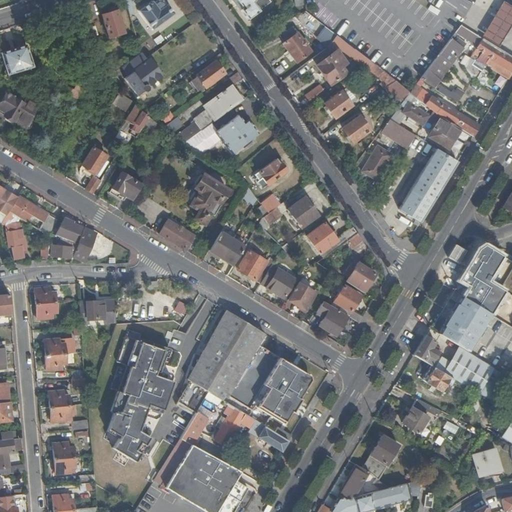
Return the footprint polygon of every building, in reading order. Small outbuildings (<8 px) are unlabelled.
[(130,0),(122,0),(126,11),(129,9),(133,8),(130,0)] [(229,0),(247,23),(259,14),(258,13),(252,5),(254,3),(251,0),(229,0)] [(265,0),(251,0),(254,3),(252,5),(258,13),(269,4),(265,0)] [(291,0),(293,8),(301,7),(299,0),(291,0)] [(511,22),(511,10),(499,3),(490,18),(478,38),(496,49),(508,28),(511,22)] [(149,5),(136,15),(150,33),(170,17),(161,5),(155,4),(151,7),(149,5)] [(85,6),(79,9),(83,23),(90,21),(85,6)] [(69,11),(74,26),(83,23),(79,9),(69,11)] [(114,13),(99,18),(107,42),(122,36),(114,13)] [(322,45),(333,38),(327,27),(316,33),(322,45)] [(277,39),(282,45),(281,46),(295,64),(308,54),(303,48),(306,46),(302,40),(299,42),(289,30),(277,39)] [(459,30),(453,37),(476,50),(480,43),(459,30)] [(335,39),(329,45),(361,70),(368,65),(335,39)] [(456,42),(453,47),(461,52),(464,48),(456,42)] [(453,47),(448,43),(419,82),(431,91),(461,52),(453,47)] [(476,50),(474,53),(503,71),(510,76),(511,72),(511,62),(480,43),(476,50)] [(23,48),(0,55),(0,63),(5,78),(30,70),(23,48)] [(334,54),(316,68),(329,86),(341,77),(337,72),(341,68),(340,66),(342,65),(334,54)] [(148,62),(146,63),(145,61),(140,55),(118,70),(125,79),(122,82),(135,99),(141,94),(144,95),(147,93),(147,89),(146,87),(160,78),(148,62)] [(462,72),(472,83),(473,84),(479,75),(470,69),(476,60),(472,57),(462,72)] [(380,86),(377,88),(381,93),(383,91),(393,84),(368,65),(361,70),(380,86)] [(214,66),(190,84),(196,93),(204,88),(221,75),(214,66)] [(105,71),(99,76),(101,82),(103,82),(109,77),(105,71)] [(510,76),(503,71),(499,78),(506,82),(510,76)] [(383,91),(388,98),(400,106),(402,104),(408,96),(393,84),(383,91)] [(408,96),(418,104),(432,114),(440,119),(459,131),(472,139),(477,130),(439,107),(438,108),(416,91),(420,86),(417,84),(408,96)] [(59,86),(55,94),(73,106),(81,94),(72,88),(69,93),(59,86)] [(318,88),(304,98),(311,107),(325,97),(318,88)] [(192,125),(176,137),(182,146),(238,105),(228,90),(202,109),(204,113),(191,122),(192,125)] [(347,90),(339,95),(349,109),(357,103),(347,90)] [(450,102),(452,100),(438,90),(435,93),(449,103),(450,102)] [(0,102),(0,116),(11,123),(14,119),(24,125),(36,107),(23,100),(20,105),(0,93),(0,100),(1,101),(0,102)] [(116,93),(112,105),(123,109),(127,97),(116,93)] [(463,98),(456,93),(452,100),(450,102),(457,107),(463,98)] [(339,95),(323,107),(333,120),(349,109),(339,95)] [(426,119),(413,111),(418,104),(408,96),(402,104),(406,106),(400,116),(419,129),(426,119)] [(140,114),(134,106),(120,128),(136,137),(141,129),(140,128),(146,119),(140,115),(140,114)] [(36,107),(24,125),(21,129),(27,132),(41,110),(36,107)] [(426,139),(446,152),(459,131),(440,119),(432,114),(428,119),(435,124),(426,139)] [(171,123),(166,117),(154,126),(160,131),(162,130),(171,123)] [(236,118),(213,134),(228,156),(255,137),(246,123),(242,127),(236,118)] [(14,119),(11,123),(21,129),(24,125),(14,119)] [(356,119),(341,131),(351,145),(367,133),(356,119)] [(153,125),(146,120),(142,127),(149,131),(153,125)] [(174,120),(171,123),(162,130),(165,135),(166,136),(179,127),(174,120)] [(395,139),(392,144),(405,152),(414,139),(388,122),(381,131),(395,139)] [(360,175),(374,183),(391,158),(377,150),(360,175)] [(78,170),(90,179),(82,192),(90,197),(98,184),(91,180),(104,160),(90,151),(78,170)] [(456,165),(434,152),(411,191),(432,203),(456,165)] [(254,188),(253,189),(256,194),(284,173),(279,167),(277,168),(273,163),(249,181),(254,188)] [(125,199),(133,186),(119,176),(109,191),(118,197),(119,195),(125,199)] [(218,206),(217,205),(224,193),(197,177),(191,187),(198,192),(188,208),(196,213),(190,222),(203,229),(218,206)] [(246,203),(249,207),(255,202),(254,200),(246,190),(240,199),(244,205),(246,203)] [(0,191),(0,215),(4,218),(7,214),(11,207),(15,201),(0,191)] [(411,191),(397,214),(418,227),(432,203),(411,191)] [(265,192),(254,200),(255,202),(258,207),(266,216),(273,211),(277,207),(265,192)] [(511,194),(500,211),(511,217),(511,194)] [(21,202),(16,199),(15,201),(11,207),(16,210),(21,202)] [(302,201),(285,213),(298,231),(315,218),(302,201)] [(11,207),(7,214),(15,219),(24,224),(28,218),(39,225),(36,232),(46,238),(47,236),(51,230),(55,223),(21,202),(16,210),(11,207)] [(258,207),(253,211),(260,220),(266,216),(258,207)] [(266,216),(260,220),(256,228),(260,232),(279,218),(273,211),(266,216)] [(11,264),(22,262),(20,250),(18,250),(17,242),(22,241),(20,233),(19,233),(18,224),(11,225),(15,219),(7,214),(4,218),(2,222),(6,251),(9,251),(11,264)] [(70,225),(62,222),(56,233),(53,238),(70,245),(73,237),(75,238),(78,231),(69,227),(70,225)] [(164,224),(156,236),(194,260),(202,247),(187,237),(164,224)] [(322,226),(304,239),(321,261),(343,245),(355,236),(350,229),(339,237),(340,239),(334,243),(322,226)] [(53,238),(56,233),(51,230),(47,236),(53,238)] [(242,244),(220,231),(206,252),(228,266),(242,244)] [(81,232),(75,247),(70,261),(80,265),(82,265),(93,236),(81,232)] [(360,243),(355,236),(343,245),(349,252),(360,243)] [(465,265),(458,277),(480,289),(482,286),(511,304),(501,321),(511,327),(511,296),(500,289),(511,269),(511,261),(483,244),(476,248),(475,249),(465,265)] [(287,245),(279,251),(280,252),(285,257),(292,252),(287,245)] [(465,265),(475,249),(471,246),(460,263),(465,265)] [(71,252),(71,248),(49,247),(49,258),(68,260),(69,252),(71,252)] [(247,255),(235,273),(252,283),(264,265),(247,255)] [(266,262),(264,265),(252,283),(258,287),(271,265),(266,262)] [(350,275),(346,281),(362,292),(371,277),(355,266),(352,272),(350,275)] [(292,284),(274,274),(264,290),(281,301),(292,284)] [(460,288),(454,284),(451,289),(457,293),(460,288)] [(285,303),(293,308),(292,310),(301,315),(309,301),(307,300),(310,295),(296,287),(285,303)] [(451,289),(446,298),(456,304),(461,296),(457,293),(451,289)] [(76,290),(69,291),(70,304),(77,304),(76,290)] [(340,290),(332,304),(348,314),(349,314),(357,300),(340,290)] [(50,291),(32,293),(33,307),(52,306),(51,295),(50,295),(50,291)] [(439,334),(467,350),(479,330),(484,322),(489,314),(462,296),(457,305),(456,304),(455,305),(451,313),(444,324),(445,325),(439,334)] [(0,318),(6,318),(10,318),(8,299),(8,298),(0,299),(0,318)] [(185,315),(189,305),(177,301),(173,311),(185,315)] [(112,303),(77,306),(79,327),(85,326),(85,323),(102,322),(103,325),(114,324),(112,303)] [(48,316),(53,316),(52,306),(33,307),(34,322),(48,321),(48,316)] [(224,313),(204,348),(184,383),(186,384),(201,393),(211,377),(207,374),(239,323),(224,313)] [(342,324),(349,328),(353,323),(345,319),(344,317),(341,322),(326,313),(317,327),(334,337),(342,324)] [(349,314),(348,314),(345,319),(353,323),(357,325),(360,321),(349,314)] [(246,340),(255,346),(261,336),(239,323),(207,374),(211,377),(201,393),(205,396),(220,405),(251,353),(241,346),(246,340)] [(77,330),(63,331),(63,339),(78,337),(77,330)] [(412,354),(431,366),(440,351),(434,348),(437,342),(424,334),(412,354)] [(255,346),(251,353),(220,405),(224,407),(227,403),(243,412),(240,417),(252,424),(285,444),(327,377),(261,336),(255,346)] [(164,351),(135,341),(135,344),(122,339),(113,364),(126,369),(117,395),(113,393),(106,413),(109,415),(103,433),(114,440),(110,451),(134,465),(135,463),(140,465),(143,459),(139,456),(148,440),(137,433),(144,407),(160,412),(169,385),(154,379),(164,351)] [(255,346),(246,340),(241,346),(251,353),(255,346)] [(56,342),(41,343),(42,359),(63,357),(62,346),(56,346),(56,342)] [(434,368),(443,373),(444,371),(495,402),(509,378),(459,347),(450,362),(440,356),(433,367),(434,368)] [(58,367),(64,366),(63,357),(42,359),(44,373),(59,372),(58,367)] [(443,373),(434,368),(425,382),(441,392),(446,383),(450,385),(453,380),(443,373)] [(186,384),(174,404),(194,416),(198,407),(205,396),(186,384)] [(66,394),(45,396),(47,412),(67,410),(66,394)] [(440,411),(417,399),(402,423),(418,433),(428,418),(423,415),(426,411),(437,416),(440,411)] [(0,424),(9,423),(7,405),(0,405),(0,424)] [(224,450),(239,425),(248,431),(252,424),(240,417),(226,408),(222,416),(227,419),(219,430),(215,428),(210,435),(213,436),(211,440),(213,441),(212,443),(224,450)] [(63,419),(68,419),(67,410),(47,412),(48,426),(63,424),(63,419)] [(511,415),(510,414),(497,436),(511,444),(511,415)] [(73,430),(73,433),(87,432),(87,422),(86,416),(73,417),(71,417),(71,418),(71,422),(64,423),(66,431),(73,430)] [(206,422),(194,416),(179,441),(189,447),(190,448),(206,422)] [(456,435),(460,427),(446,420),(442,428),(456,435)] [(257,436),(254,440),(279,455),(285,444),(252,424),(248,431),(257,436)] [(0,470),(7,470),(6,455),(18,453),(17,441),(13,442),(13,435),(0,436),(0,470)] [(368,473),(377,480),(398,445),(381,435),(360,469),(368,473)] [(66,446),(50,447),(51,462),(72,461),(71,450),(66,451),(66,446)] [(189,447),(164,490),(201,511),(212,511),(230,483),(229,483),(235,474),(190,448),(189,447)] [(478,471),(503,467),(494,450),(471,455),(478,471)] [(233,456),(229,462),(235,465),(238,460),(233,456)] [(74,471),(73,471),(72,461),(51,462),(53,477),(74,475),(74,471)] [(338,493),(348,499),(352,498),(368,473),(360,469),(355,465),(338,493)] [(503,467),(478,471),(480,477),(503,469),(503,467)] [(23,468),(7,470),(8,477),(23,476),(23,468)] [(368,494),(389,489),(378,481),(366,485),(368,494)] [(408,496),(418,496),(420,482),(405,485),(408,496)] [(233,511),(245,492),(230,483),(212,511),(233,511)] [(405,485),(368,494),(372,509),(387,505),(386,501),(399,498),(400,502),(408,500),(407,497),(408,496),(405,485)] [(424,495),(423,507),(430,508),(433,494),(427,493),(426,496),(424,495)] [(330,511),(366,511),(372,511),(372,509),(368,494),(352,498),(348,499),(337,499),(330,511)] [(70,496),(50,498),(51,511),(71,511),(70,496)] [(511,511),(511,498),(500,500),(503,511),(510,511),(509,511),(511,511)]
